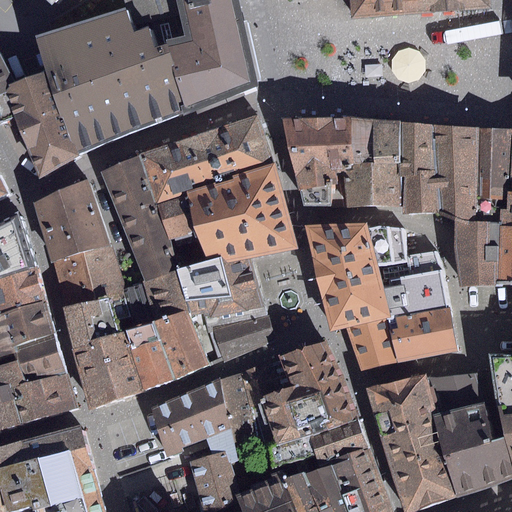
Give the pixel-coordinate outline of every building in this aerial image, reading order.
[(167,43),(188,112),(256,85),(240,11),(237,0),(123,0),(126,8),(135,33),(148,30),(153,46),(167,43)] [(275,0),(276,2),(302,0),(349,0),(351,21),(493,11),(492,0),(275,0)] [(126,8),(35,38),(48,75),(78,154),(188,112),(167,43),(153,46),(148,30),(135,33),(126,8)] [(0,93),(15,87),(0,50),(0,93)] [(15,87),(0,93),(0,121),(15,118),(37,178),(78,154),(48,75),(15,87)] [(258,115),(139,155),(156,204),(274,164),(258,115)] [(352,119),(281,120),(302,203),(346,207),(342,165),(354,165),(352,119)] [(400,124),(352,119),(354,165),(342,165),(346,207),(403,207),(402,171),(400,124)] [(432,126),(400,124),(402,171),(434,171),(432,126)] [(480,129),(432,126),(434,171),(402,171),(403,207),(403,213),(438,214),(454,221),(455,248),(499,246),(501,209),(496,209),(496,199),(496,198),(478,197),(480,129)] [(511,129),(480,129),(478,197),(496,198),(496,199),(507,200),(507,193),(511,192),(511,129)] [(139,155),(101,172),(142,283),(177,270),(180,269),(168,240),(156,204),(139,155)] [(299,250),(274,164),(156,204),(168,240),(196,233),(207,261),(221,257),(224,266),(250,259),(299,250)] [(88,180),(34,203),(51,264),(54,263),(67,307),(126,289),(88,180)] [(506,209),(501,209),(499,246),(497,281),(511,281),(511,192),(507,193),(507,200),(506,209)] [(18,216),(0,225),(0,278),(36,266),(18,216)] [(375,265),(367,229),(366,223),(305,226),(310,251),(330,332),(346,328),(387,319),(375,265)] [(406,261),(406,257),(404,230),(378,227),(367,229),(375,265),(406,261)] [(497,281),(499,246),(455,248),(459,287),(497,285),(497,281)] [(406,261),(375,265),(387,319),(389,331),(397,329),(395,317),(448,308),(437,252),(406,257),(406,261)] [(205,321),(268,307),(250,259),(224,266),(221,257),(207,261),(180,269),(177,270),(188,311),(191,319),(203,315),(205,321)] [(0,311),(45,301),(36,266),(0,278),(0,311)] [(142,283),(126,289),(137,328),(154,322),(188,311),(177,270),(142,283)] [(126,289),(67,307),(63,308),(74,350),(72,350),(89,412),(144,390),(124,332),(137,328),(126,289)] [(54,335),(45,301),(0,311),(0,357),(17,352),(16,346),(54,335)] [(268,307),(205,321),(220,362),(279,342),(275,327),(268,307)] [(396,362),(458,352),(448,308),(395,317),(397,329),(389,331),(396,362)] [(188,311),(154,322),(174,380),(220,362),(205,321),(203,315),(191,319),(188,311)] [(387,319),(346,328),(360,372),(396,362),(389,331),(387,319)] [(154,322),(137,328),(124,332),(144,390),(174,380),(154,322)] [(66,370),(54,335),(16,346),(17,352),(19,360),(25,380),(66,370)] [(284,356),(241,372),(259,449),(269,446),(358,419),(343,371),(326,341),(284,356)] [(504,437),(511,471),(511,356),(488,355),(504,437)] [(78,410),(66,370),(25,380),(19,360),(0,365),(0,387),(8,385),(19,426),(78,410)] [(220,379),(230,428),(240,461),(241,461),(259,454),(259,449),(241,372),(220,379)] [(366,390),(380,438),(397,433),(395,428),(436,416),(433,404),(429,388),(425,373),(366,390)] [(478,373),(433,377),(441,415),(436,416),(455,499),(507,481),(511,478),(511,471),(504,437),(497,439),(491,441),(478,373)] [(204,511),(208,511),(237,503),(233,496),(240,494),(235,480),(230,464),(240,461),(230,428),(220,379),(151,408),(166,458),(184,452),(183,449),(206,440),(211,455),(189,463),(204,511)] [(0,432),(19,426),(8,385),(0,387),(0,432)] [(433,387),(429,388),(433,404),(437,403),(433,387)] [(411,511),(455,499),(436,416),(395,428),(397,433),(380,438),(403,511),(411,511)] [(358,419),(269,446),(272,458),(275,468),(276,469),(315,456),(318,469),(331,465),(370,452),(358,419)] [(0,511),(13,511),(20,510),(20,511),(105,511),(82,425),(0,447),(0,511)] [(392,511),(370,452),(331,465),(349,511),(392,511)] [(275,468),(272,458),(259,462),(263,475),(269,474),(276,471),(275,468)] [(170,461),(121,477),(128,496),(176,480),(170,461)] [(230,464),(235,480),(246,477),(241,461),(240,461),(230,464)] [(349,511),(331,465),(318,469),(304,474),(320,511),(349,511)] [(295,511),(281,479),(278,471),(276,471),(269,474),(272,482),(240,494),(233,496),(237,503),(240,511),(295,511)] [(320,511),(304,474),(303,472),(281,479),(295,511),(320,511)]
